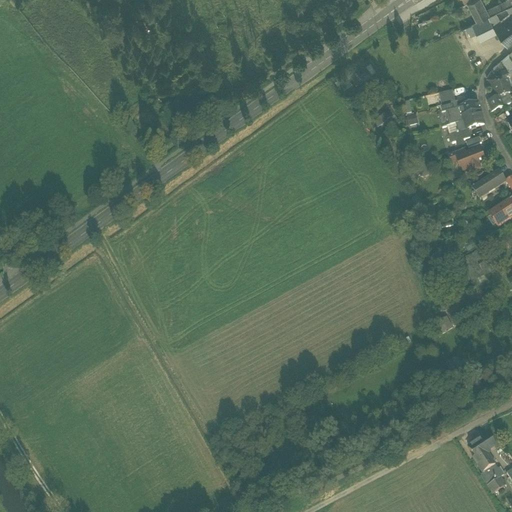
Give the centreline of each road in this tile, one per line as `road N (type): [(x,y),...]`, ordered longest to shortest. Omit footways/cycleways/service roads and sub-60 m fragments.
road 1 (tertiary): [(408,0),(0,296)]
road 2 (track): [(94,226),(189,393)]
road 3 (track): [(307,511),(456,434)]
road 4 (residential): [(511,48),(481,81),(483,104),(511,166)]
